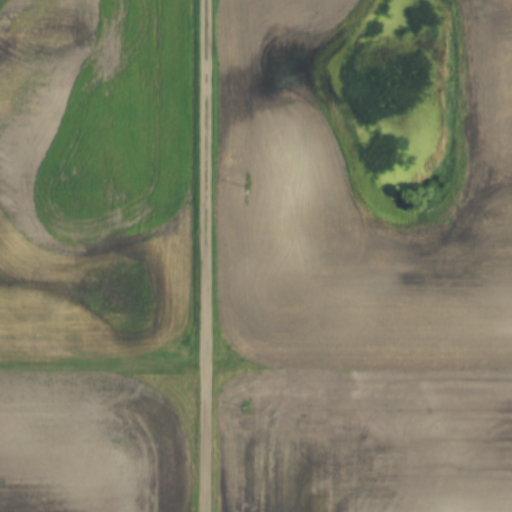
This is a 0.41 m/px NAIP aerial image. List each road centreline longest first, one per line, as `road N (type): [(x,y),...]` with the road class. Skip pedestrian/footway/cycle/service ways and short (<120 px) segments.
road 1 (residential): [(207,511),(207,0)]
road 2 (track): [(207,368),(0,369)]
